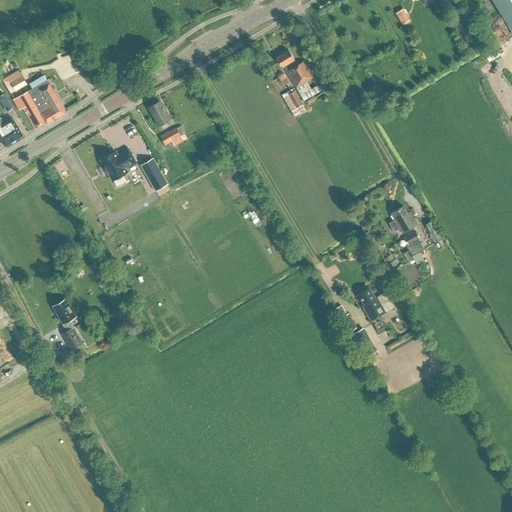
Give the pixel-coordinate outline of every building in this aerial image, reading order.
[(511,0),(495,0),(511,27),(511,0)] [(409,19),(403,9),(397,13),(403,23),(409,19)] [(314,77),(304,61),(296,65),(293,60),(294,59),(289,50),(276,57),(282,67),(288,63),(291,69),(286,71),(296,87),(300,95),(300,94),(304,100),(320,90),(317,85),(309,89),(305,82),(314,77)] [(272,65),(266,68),(270,74),(276,71),(272,65)] [(16,90),(27,84),(18,70),(3,79),(11,93),(16,90)] [(283,85),(289,82),(284,73),(283,74),(282,72),(278,75),(283,85)] [(43,108),(58,99),(48,84),(39,89),(41,92),(36,95),(43,108)] [(32,88),(13,100),(19,110),(23,108),(35,128),(45,122),(46,124),(65,113),(58,99),(43,108),(36,95),(32,88)] [(293,91),(292,88),(282,94),(291,110),(296,107),(296,108),(302,104),(295,91),(293,91)] [(13,108),(4,94),(0,96),(0,99),(7,111),(13,108)] [(159,126),(171,119),(162,103),(160,104),(158,101),(148,107),(159,126)] [(4,127),(2,124),(0,120),(0,137),(5,146),(11,142),(6,132),(7,132),(4,127)] [(6,132),(11,142),(23,135),(14,121),(9,124),(7,121),(2,124),(4,127),(7,132),(6,132)] [(184,141),(176,127),(160,136),(165,145),(172,140),(175,146),(184,141)] [(115,150),(101,158),(113,179),(117,186),(126,180),(123,174),(127,171),(125,167),(135,161),(128,148),(117,154),(115,150)] [(146,173),(155,191),(168,184),(158,166),(155,168),(150,159),(143,163),(148,172),(146,173)] [(395,219),(389,222),(394,230),(400,227),(403,232),(417,224),(410,211),(408,212),(403,205),(391,212),(395,219)] [(430,234),(436,231),(431,222),(425,226),(430,234)] [(408,245),(419,238),(416,231),(404,238),(408,245)] [(436,231),(430,234),(429,235),(435,244),(442,240),(436,231)] [(407,247),(409,251),(404,254),(408,261),(413,258),(416,265),(423,261),(418,252),(424,249),(419,240),(407,247)] [(369,288),(358,294),(364,305),(363,305),(371,319),(385,311),(393,306),(385,292),(377,297),(375,298),(369,288)] [(72,350),(83,343),(74,326),(73,327),(69,320),(76,316),(66,298),(53,306),(67,330),(62,333),(72,350)] [(355,327),(347,314),(340,318),(348,331),(355,327)] [(362,330),(352,335),(364,357),(374,351),(362,330)]
